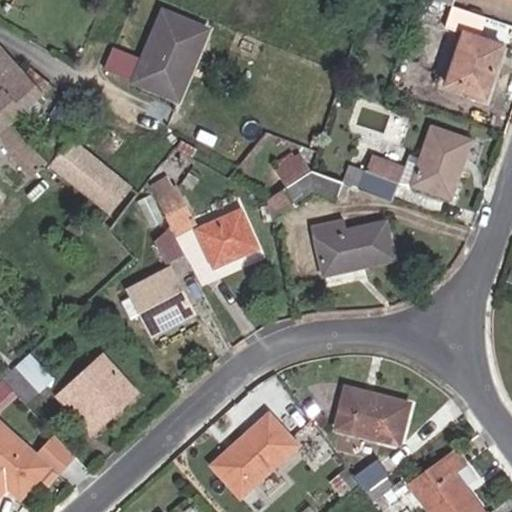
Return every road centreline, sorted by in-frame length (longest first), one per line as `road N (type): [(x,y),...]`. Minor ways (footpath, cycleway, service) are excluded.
road 1 (residential): [(90,511),(262,355),(320,335),(448,333)]
road 2 (residential): [(511,186),(477,284),(448,333)]
